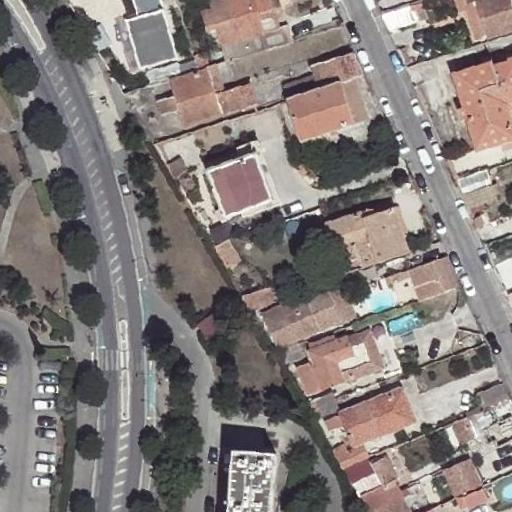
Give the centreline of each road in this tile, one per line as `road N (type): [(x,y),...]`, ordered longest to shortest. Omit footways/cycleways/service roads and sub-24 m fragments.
road 1 (tertiary): [(127,511),(137,415),(131,283),(101,155),(33,0)]
road 2 (tertiary): [(0,12),(59,123),(92,220),(107,361),(100,511)]
road 3 (residential): [(511,354),(351,0)]
